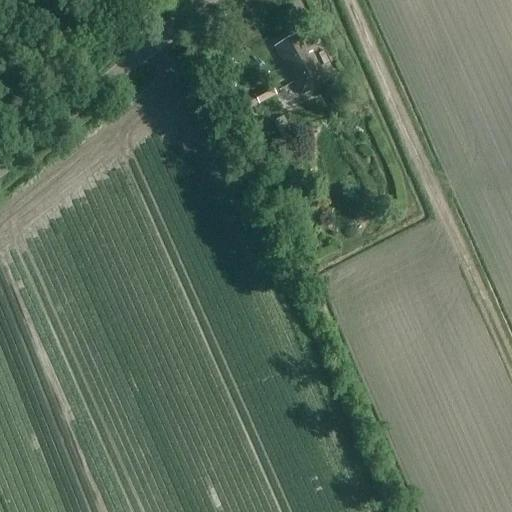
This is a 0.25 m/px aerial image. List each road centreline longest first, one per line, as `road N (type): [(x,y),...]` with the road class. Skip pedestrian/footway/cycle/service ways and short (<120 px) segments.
road 1 (track): [(347,0),(511,370)]
road 2 (unclassified): [(0,169),(208,0)]
